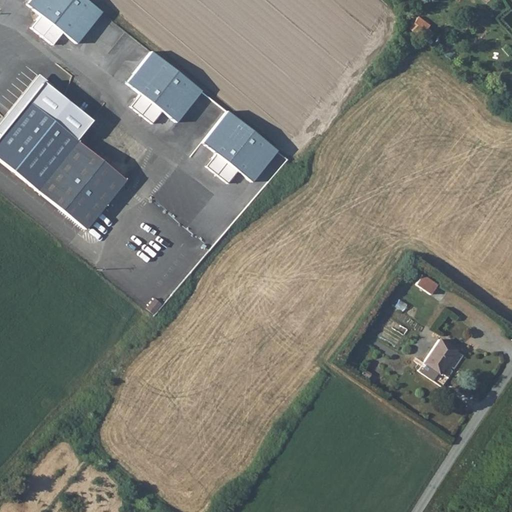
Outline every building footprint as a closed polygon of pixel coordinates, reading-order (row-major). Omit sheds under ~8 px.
[(97,10),(84,0),(24,0),(21,3),(36,14),(26,27),(48,44),(57,32),(71,43),(97,10)] [(408,31),(419,40),(429,28),(423,23),(426,20),(421,16),(408,31)] [(430,30),(424,36),(432,44),(438,38),(430,30)] [(197,88),(147,49),(122,82),(136,93),(126,105),(148,122),(157,110),(171,121),(197,88)] [(0,135),(0,161),(37,191),(79,143),(76,140),(92,120),(42,82),(0,135)] [(273,148),(223,109),(197,141),(211,152),(201,165),(223,182),(233,169),(247,181),(273,148)] [(122,177),(79,143),(37,191),(83,228),(122,177)] [(436,286),(421,276),(414,286),(429,296),(436,286)] [(461,356),(440,342),(419,373),(440,387),(461,356)]
